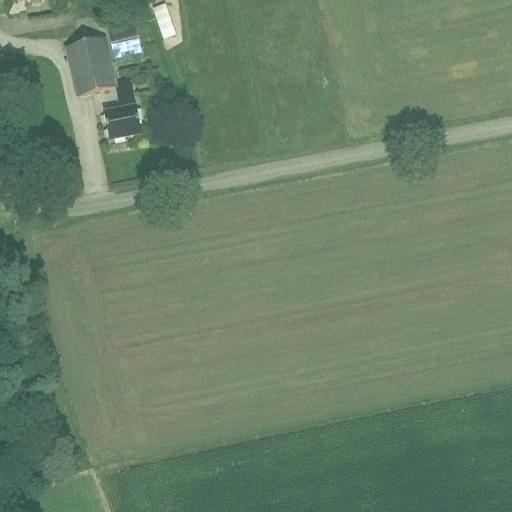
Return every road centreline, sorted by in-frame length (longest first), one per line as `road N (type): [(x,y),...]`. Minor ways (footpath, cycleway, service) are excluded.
road 1 (unclassified): [(511,125),(83,208),(40,205),(0,175)]
road 2 (track): [(18,194),(4,235),(53,399),(15,438),(15,511)]
